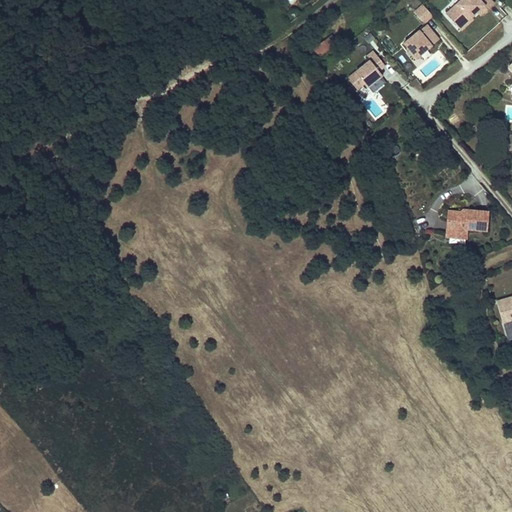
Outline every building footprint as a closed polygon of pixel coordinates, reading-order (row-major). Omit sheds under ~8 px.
[(446,13),(461,30),(479,13),(481,14),(494,3),(491,0),(448,0),(452,4),(449,7),(451,9),(446,13)] [(432,14),(423,4),(415,11),(424,21),(432,14)] [(381,21),(385,25),(390,21),(386,17),(381,21)] [(426,24),(404,42),(416,57),(438,39),(426,24)] [(331,35),(325,40),(331,47),(337,43),(331,35)] [(316,47),(322,55),(331,47),(325,40),(316,47)] [(322,55),(316,47),(313,49),(319,57),(322,55)] [(385,65),(374,50),(367,56),(370,60),(348,77),(357,88),(364,83),(367,86),(382,74),(379,70),(385,65)] [(511,145),(511,134),(511,133),(503,139),(509,147),(511,145)] [(449,210),(447,228),(467,230),(467,228),(488,230),(489,211),(469,209),(469,212),(464,211),(449,210)] [(467,230),(447,228),(446,236),(466,238),(467,230)] [(511,296),(496,301),(503,323),(511,320),(511,296)] [(511,320),(503,323),(508,340),(511,338),(511,320)]
